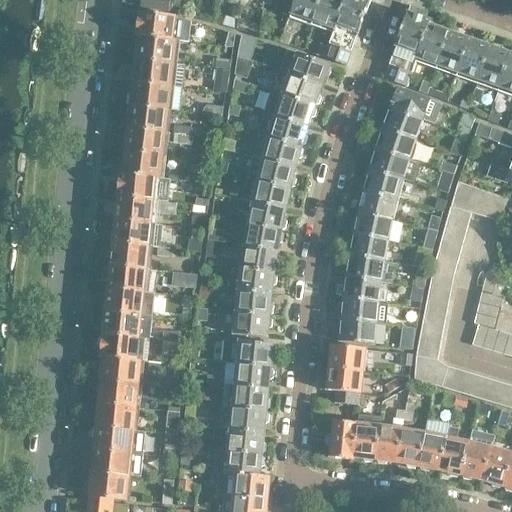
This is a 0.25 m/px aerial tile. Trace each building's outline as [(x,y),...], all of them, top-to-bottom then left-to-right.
[(141,0),(141,8),(170,11),(171,0),(141,0)] [(241,0),(241,2),(240,11),(248,12),(249,3),(249,0),(241,0)] [(296,0),(290,15),(313,23),(321,0),(296,0)] [(321,0),(313,23),(334,31),(345,0),(321,0)] [(334,31),(329,47),(325,58),(348,66),(370,0),(345,0),(334,31)] [(184,14),(193,16),(194,4),(185,3),(184,14)] [(390,66),(384,80),(407,88),(412,75),(417,60),(430,25),(431,21),(423,18),(425,11),(411,6),(390,66)] [(172,17),(140,14),(137,37),(140,38),(140,39),(176,42),(178,17),(173,17),(172,17)] [(246,35),(247,24),(238,22),(236,32),(246,35)] [(430,25),(417,60),(438,67),(451,33),(448,32),(447,29),(440,27),(436,28),(430,25)] [(285,31),(281,43),(289,46),(293,34),(285,31)] [(234,49),(236,35),(229,33),(225,48),(234,49)] [(451,33),(438,67),(458,75),(471,40),(469,39),(469,37),(461,34),(459,36),(451,33)] [(140,39),(138,61),(176,65),(179,43),(176,42),(140,39)] [(471,40),(458,75),(479,82),(491,47),(490,47),(489,45),(482,42),(479,43),(471,40)] [(320,44),(317,55),(325,58),(329,47),(320,44)] [(491,47),(479,82),(500,89),(511,55),(511,54),(510,54),(509,52),(502,49),(500,51),(491,47)] [(279,71),(289,75),(323,86),(327,77),(330,76),(332,69),(330,67),(331,65),(299,54),(286,50),(282,62),(271,59),(268,67),(279,71)] [(249,62),(252,54),(242,51),(239,58),(249,62)] [(511,55),(500,89),(511,93),(511,55)] [(256,64),(239,58),(236,76),(251,80),(256,64)] [(216,70),(228,71),(229,61),(217,60),(216,70)] [(138,61),(135,83),(173,87),(191,89),(192,80),(174,78),(176,65),(138,61)] [(228,72),(218,71),(216,92),(225,93),(228,72)] [(272,93),(282,96),(316,106),(316,104),(319,104),(322,97),(320,94),(323,86),(289,75),(279,71),(272,93)] [(245,96),(248,86),(235,82),(233,92),(245,96)] [(430,89),(432,85),(423,82),(420,92),(428,95),(430,89)] [(135,83),(132,106),(171,110),(173,87),(135,83)] [(393,102),(391,111),(425,123),(428,114),(432,100),(399,88),(398,91),(395,92),(393,99),(393,102)] [(448,102),(450,96),(437,91),(430,89),(428,94),(428,95),(448,102)] [(484,92),(476,89),(471,103),(480,106),(484,92)] [(277,110),(274,118),(309,127),(312,117),(315,117),(317,110),(315,107),(316,106),(282,96),(277,110)] [(468,111),(471,103),(457,98),(455,106),(468,111)] [(210,114),(223,116),(224,105),(211,104),(210,114)] [(132,106),(130,129),(168,133),(171,110),(132,106)] [(242,109),(231,106),(229,116),(240,119),(242,109)] [(384,130),(383,131),(417,143),(425,123),(391,111),(388,118),(385,119),(382,127),(384,130)] [(492,111),(489,119),(502,124),(505,116),(492,111)] [(269,135),(268,139),(303,147),(303,145),(306,145),(308,137),(306,135),(309,127),(274,118),(269,135)] [(511,135),(480,124),(476,135),(511,148),(508,158),(511,159),(511,135)] [(174,126),(173,134),(186,136),(187,127),(174,126)] [(460,135),(468,138),(471,129),(463,126),(460,135)] [(130,129),(127,150),(166,155),(167,143),(192,146),(194,137),(186,136),(173,134),(168,134),(168,133),(130,129)] [(379,142),(377,151),(411,162),(415,149),(417,143),(383,131),(380,132),(378,140),(379,142)] [(254,157),(262,159),(297,168),(299,159),(302,158),(304,151),(302,149),(303,147),(268,139),(259,137),(254,157)] [(451,155),(460,158),(466,143),(456,140),(451,155)] [(226,143),(224,150),(237,153),(238,149),(236,145),(226,143)] [(125,174),(159,177),(163,178),(166,155),(127,150),(125,174)] [(370,172),(405,183),(414,186),(420,166),(411,162),(377,151),(374,159),(371,160),(369,169),(371,171),(370,172)] [(262,159),(257,181),(292,189),(292,187),(295,186),(297,179),(295,177),(297,168),(262,159)] [(219,172),(226,174),(229,164),(221,162),(219,172)] [(441,173),(443,174),(454,177),(457,169),(443,165),(441,173)] [(487,177),(495,180),(508,184),(509,182),(511,182),(511,166),(510,171),(500,168),(491,165),(487,177)] [(170,170),(169,179),(182,180),(183,171),(170,170)] [(367,184),(365,193),(400,202),(405,183),(370,172),(370,173),(367,173),(365,182),(367,184)] [(121,174),(118,197),(156,200),(159,177),(125,174),(121,174)] [(448,194),(454,177),(443,174),(437,190),(448,194)] [(242,201),(252,203),(287,210),(289,200),(292,200),(294,192),(291,190),(292,189),(257,181),(246,178),(242,201)] [(457,186),(451,207),(472,213),(478,192),(457,186)] [(478,192),(472,213),(486,218),(493,195),(479,190),(478,192)] [(360,212),(360,213),(395,222),(398,207),(400,202),(365,193),(362,201),(360,202),(358,210),(360,212)] [(493,195),(486,218),(501,222),(505,208),(508,199),(493,195)] [(118,197),(116,220),(154,223),(156,200),(118,197)] [(242,201),(230,198),(228,207),(238,209),(238,211),(250,214),(248,225),(283,232),(283,229),(286,228),(287,221),(285,219),(287,210),(252,203),(242,201)] [(434,212),(443,214),(447,201),(438,198),(434,212)] [(451,207),(448,218),(469,224),(472,213),(451,207)] [(357,226),(355,235),(390,243),(392,233),(395,222),(360,213),(359,214),(357,216),(355,224),(357,226)] [(204,229),(205,219),(193,218),(192,228),(204,229)] [(429,231),(438,233),(442,220),(433,218),(429,231)] [(448,218),(445,228),(466,234),(469,224),(448,218)] [(116,220),(114,243),(151,247),(158,248),(161,248),(163,224),(154,223),(116,220)] [(244,242),(243,247),(279,253),(281,243),(283,242),(285,234),(283,232),(248,225),(244,242)] [(445,228),(443,239),(463,245),(466,234),(445,228)] [(209,241),(219,243),(221,233),(210,231),(209,241)] [(435,245),(438,233),(429,231),(426,243),(435,245)] [(352,254),(351,256),(386,263),(390,243),(355,235),(353,244),(351,244),(349,252),(352,254)] [(443,239),(440,249),(460,255),(463,245),(443,239)] [(191,252),(200,253),(201,243),(193,242),(191,252)] [(114,243),(111,266),(149,270),(151,247),(114,243)] [(206,258),(213,259),(215,245),(208,244),(206,258)] [(241,262),(240,269),(275,274),(276,272),(279,271),(280,263),(277,261),(279,253),(243,247),(241,262)] [(161,248),(158,248),(157,256),(169,258),(170,250),(161,248)] [(440,249),(437,259),(457,265),(460,255),(440,249)] [(420,261),(430,263),(433,253),(423,250),(420,261)] [(349,268),(348,277),(383,283),(386,263),(351,256),(351,257),(348,259),(347,266),(349,268)] [(434,267),(434,272),(454,276),(457,265),(437,259),(434,267)] [(111,266),(109,289),(147,293),(156,294),(158,271),(149,270),(111,266)] [(238,286),(237,291),(273,296),(274,285),(277,284),(278,277),(275,275),(275,274),(240,269),(238,286)] [(488,271),(483,291),(493,294),(498,273),(488,271)] [(434,272),(432,282),(452,286),(454,276),(434,272)] [(195,288),(197,275),(187,273),(185,286),(195,288)] [(503,298),(508,293),(504,284),(502,274),(498,273),(493,294),(493,295),(503,298)] [(203,276),(202,286),(212,288),(214,278),(203,276)] [(345,297),(345,299),(380,304),(383,283),(348,277),(346,287),(344,288),(343,295),(345,297)] [(416,289),(424,291),(427,279),(418,277),(416,289)] [(432,282),(429,293),(450,297),(452,286),(432,282)] [(216,289),(202,287),(200,299),(214,302),(215,294),(222,295),(223,290),(216,289)] [(109,289),(106,312),(144,316),(147,293),(109,289)] [(424,291),(416,289),(413,289),(411,301),(422,303),(424,291)] [(237,291),(235,312),(271,316),(271,315),(273,313),(274,306),(272,304),(273,296),(237,291)] [(429,293),(427,304),(448,308),(450,297),(429,293)] [(482,293),(480,303),(500,308),(503,298),(493,295),(482,293)] [(511,300),(508,293),(503,298),(500,308),(499,313),(511,317),(511,300)] [(167,295),(155,294),(153,303),(166,304),(167,295)] [(343,311),(343,320),(378,325),(380,304),(345,299),(344,301),(342,302),(341,310),(343,311)] [(480,303),(477,314),(498,319),(499,313),(500,308),(480,303)] [(427,304),(425,314),(446,318),(448,308),(427,304)] [(198,321),(206,322),(207,311),(199,310),(198,321)] [(106,312),(104,334),(142,338),(150,339),(152,316),(144,316),(106,312)] [(235,312),(233,335),(269,338),(269,329),(272,327),(273,320),(270,318),(271,316),(235,312)] [(511,317),(499,313),(498,319),(497,323),(511,327),(511,317)] [(425,314),(423,325),(444,329),(446,318),(425,314)] [(498,319),(477,314),(475,324),(479,325),(489,328),(495,330),(497,323),(498,319)] [(341,340),(340,342),(347,343),(377,347),(378,325),(343,320),(342,330),(340,331),(339,338),(341,340)] [(511,327),(497,323),(495,330),(500,331),(510,334),(511,335),(511,327)] [(423,325),(421,335),(442,340),(444,329),(423,325)] [(489,328),(479,325),(473,345),(484,348),(489,328)] [(489,328),(484,348),(494,351),(500,331),(495,330),(489,328)] [(500,331),(494,351),(504,355),(510,334),(500,331)] [(164,332),(163,341),(179,342),(180,334),(164,332)] [(142,338),(104,334),(101,358),(105,358),(105,359),(139,361),(149,362),(151,340),(142,338)] [(421,335),(419,346),(440,350),(442,340),(421,335)] [(238,341),(236,365),(272,368),(272,367),(275,366),(275,358),(273,356),(274,345),(238,341)] [(175,355),(183,356),(184,346),(176,345),(175,355)] [(419,346),(417,357),(438,361),(440,350),(419,346)] [(330,367),(330,369),(366,372),(368,350),(340,347),(340,348),(332,347),(331,356),(329,357),(328,365),(330,367)] [(189,348),(188,360),(196,361),(197,349),(189,348)] [(404,354),(402,374),(410,375),(413,355),(404,354)] [(438,361),(417,357),(415,380),(442,388),(448,367),(438,361)] [(105,359),(103,381),(141,385),(144,362),(139,361),(105,359)] [(150,362),(149,371),(161,372),(162,364),(150,362)] [(226,386),(234,387),(270,390),(270,381),(273,380),(274,372),(272,370),(272,368),(236,365),(235,378),(227,378),(226,385),(226,386)] [(448,367),(442,388),(453,391),(459,370),(448,367)] [(366,372),(330,369),(330,370),(327,371),(327,379),(329,381),(328,390),(337,391),(336,392),(362,395),(363,395),(366,372)] [(459,370),(453,391),(463,394),(469,374),(459,370)] [(469,374),(463,394),(473,397),(479,377),(469,374)] [(479,377),(473,397),(484,400),(490,380),(479,377)] [(396,380),(385,387),(389,393),(400,387),(396,380)] [(490,380),(484,400),(494,403),(500,383),(490,380)] [(103,381),(100,404),(139,408),(141,385),(103,381)] [(500,383),(494,403),(504,406),(510,386),(500,383)] [(233,396),(232,408),(267,412),(267,411),(270,409),(271,402),(268,400),(270,390),(234,387),(226,386),(217,385),(216,394),(233,396)] [(362,395),(336,392),(335,403),(361,406),(361,405),(362,395)] [(197,405),(198,394),(188,393),(187,404),(197,405)] [(455,397),(446,394),(444,405),(453,407),(455,397)] [(478,403),(456,397),(454,405),(476,412),(478,403)] [(405,411),(404,421),(412,422),(414,404),(406,403),(405,411)] [(100,404),(98,427),(136,431),(139,408),(100,404)] [(187,404),(185,425),(195,426),(197,405),(187,404)] [(485,417),(488,407),(479,404),(476,414),(485,417)] [(223,429),(265,434),(266,425),(269,423),(269,416),(267,414),(267,412),(232,408),(231,420),(224,419),(223,429)] [(395,420),(404,421),(405,411),(397,410),(395,420)] [(178,434),(180,412),(169,411),(167,433),(178,434)] [(502,412),(498,425),(506,427),(510,414),(502,412)] [(357,424),(356,424),(341,422),(335,421),(334,434),(329,434),(326,437),(326,442),(327,445),(332,446),(331,457),(353,459),(353,457),(357,424)] [(425,432),(419,467),(420,467),(420,469),(427,471),(429,469),(440,471),(447,436),(449,426),(427,421),(425,432)] [(357,424),(353,457),(363,459),(363,461),(371,462),(373,460),(376,460),(380,425),(356,423),(356,424),(357,424)] [(380,425),(376,460),(377,463),(384,464),(386,462),(398,463),(403,428),(382,425),(380,425)] [(450,426),(447,436),(440,471),(448,473),(449,475),(456,477),(458,475),(460,475),(469,441),(462,439),(458,439),(460,428),(450,426)] [(98,427),(96,450),(134,454),(136,431),(98,427)] [(229,440),(227,451),(263,455),(263,454),(266,453),(266,446),(264,444),(265,434),(223,429),(208,427),(207,438),(229,440)] [(403,428),(398,463),(405,464),(406,467),(413,468),(415,466),(419,467),(425,432),(403,428)] [(469,441),(460,475),(462,476),(462,479),(470,481),(472,478),(482,481),(491,447),(494,436),(472,431),(469,441)] [(491,447),(482,481),(490,483),(491,486),(498,488),(501,486),(503,487),(511,455),(511,452),(503,450),(491,447)] [(192,449),(183,448),(181,468),(191,469),(192,449)] [(96,450),(93,473),(132,477),(134,454),(96,450)] [(227,451),(225,473),(225,474),(235,475),(247,476),(247,475),(261,476),(261,469),(264,467),(265,460),(263,458),(263,455),(227,451)] [(511,455),(503,487),(504,487),(505,490),(511,492),(511,491),(511,455)] [(191,470),(182,470),(180,492),(189,492),(191,470)] [(93,473),(91,496),(129,500),(132,477),(93,473)] [(235,475),(233,495),(268,499),(270,479),(261,478),(261,476),(247,475),(247,476),(235,475)] [(165,480),(163,504),(173,505),(175,481),(165,480)] [(233,495),(231,511),(267,511),(268,499),(233,495)] [(109,511),(111,505),(90,502),(89,511),(109,511)]
